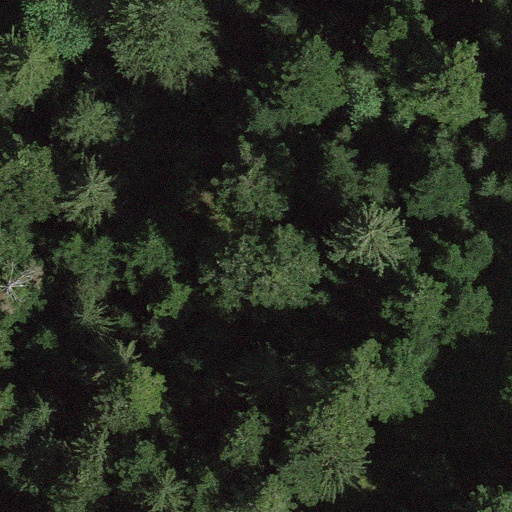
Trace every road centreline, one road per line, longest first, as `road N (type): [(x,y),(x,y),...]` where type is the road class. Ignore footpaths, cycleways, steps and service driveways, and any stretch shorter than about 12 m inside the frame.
road 1 (track): [(61,511),(155,156),(209,70),(269,0)]
road 2 (track): [(511,361),(357,511)]
